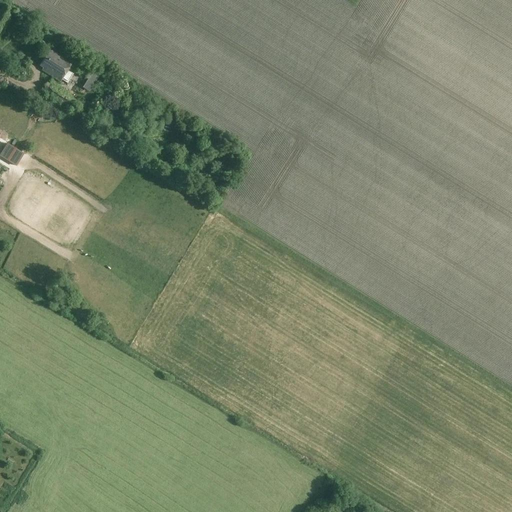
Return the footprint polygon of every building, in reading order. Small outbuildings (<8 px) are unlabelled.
[(62,80),(67,84),(73,75),(68,71),(73,62),(64,56),(63,58),(56,53),(56,54),(50,50),(40,66),(43,68),(42,71),(60,83),(62,80)] [(76,111),(81,104),(49,83),(44,90),(76,111)] [(0,151),(0,156),(3,159),(5,157),(11,147),(5,144),(0,151)] [(9,159),(8,162),(13,165),(15,163),(21,154),(15,150),(9,159)] [(2,184),(0,188),(0,197),(3,199),(9,188),(2,184)]
